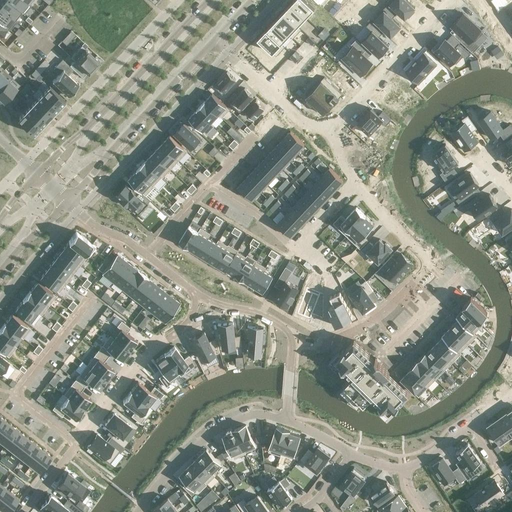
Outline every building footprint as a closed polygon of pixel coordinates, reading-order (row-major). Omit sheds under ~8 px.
[(7,0),(4,0),(0,5),(0,7),(14,20),(21,11),(7,0)] [(24,0),(7,0),(21,11),(24,14),(31,5),(28,3),(24,0)] [(306,0),(294,0),(291,3),(306,17),(315,8),(306,0)] [(388,0),(387,1),(405,18),(407,16),(409,17),(414,11),(413,10),(415,7),(407,0),(388,0)] [(291,3),(283,12),(301,29),(302,29),(298,25),(306,17),(291,3)] [(383,10),(374,20),(391,36),(401,26),(392,18),(396,13),(387,4),(383,9),(383,10)] [(0,7),(0,21),(9,29),(10,30),(17,21),(14,20),(0,7)] [(283,12),(275,21),(290,34),(293,38),(301,29),(283,12)] [(463,13),(451,27),(454,30),(452,33),(473,53),(480,45),(475,41),(484,32),(463,13)] [(371,30),(362,40),(379,56),(389,45),(379,36),(383,32),(371,20),(366,25),(371,30)] [(0,36),(1,38),(9,29),(0,21),(0,36)] [(275,21),(267,29),(281,43),(290,34),(275,21)] [(324,28),(321,31),(327,37),(330,34),(324,28)] [(266,29),(258,38),(276,56),(285,46),(281,43),(267,29),(266,29)] [(321,31),(318,34),(324,40),(327,37),(321,31)] [(309,36),(306,40),(312,45),(315,42),(309,36)] [(353,46),(342,57),(361,75),(372,63),(367,58),(372,53),(356,38),(351,44),(353,46)] [(445,38),(435,49),(444,57),(443,58),(449,64),(449,63),(450,64),(453,60),(456,63),(463,56),(466,59),(471,54),(459,43),(455,47),(445,38)] [(74,60),(69,65),(82,78),(87,73),(89,74),(100,62),(82,45),(71,57),(74,60)] [(498,46),(493,49),(499,58),(503,54),(498,46)] [(296,51),(293,54),(298,59),(301,56),(296,51)] [(406,71),(405,72),(419,85),(419,84),(437,65),(438,65),(424,52),(423,53),(424,53),(406,72),(406,71)] [(293,54),(290,57),(295,62),(298,59),(293,54)] [(59,74),(52,81),(53,81),(68,95),(67,95),(68,96),(79,84),(78,84),(68,75),(73,69),(62,60),(54,69),(59,74)] [(4,70),(0,73),(0,89),(9,80),(12,77),(4,70)] [(227,71),(214,86),(222,94),(236,79),(227,71)] [(9,80),(0,89),(0,99),(3,102),(20,85),(12,77),(9,80)] [(385,102),(380,108),(392,119),(396,114),(392,111),(401,101),(404,103),(413,93),(398,79),(382,96),(385,102)] [(321,80),(305,97),(307,99),(306,101),(311,105),(313,104),(314,105),(330,89),(321,80)] [(49,85),(42,92),(58,107),(64,100),(49,85)] [(233,92),(227,99),(240,110),(253,96),(245,88),(237,96),(233,92)] [(330,89),(314,105),(324,114),(339,97),(330,89)] [(42,92),(36,99),(52,113),(58,107),(42,92)] [(212,93),(205,101),(222,117),(230,109),(212,93)] [(36,99),(30,105),(45,120),(52,113),(36,99)] [(256,99),(245,110),(254,118),(255,117),(257,118),(261,114),(260,113),(265,107),(256,99)] [(205,101),(197,109),(214,126),(215,125),(211,122),(218,115),(222,118),(222,117),(205,101)] [(30,105),(24,112),(39,126),(45,120),(30,105)] [(371,108),(357,123),(369,134),(381,122),(386,126),(391,119),(382,111),(378,115),(371,108)] [(197,109),(189,118),(206,134),(214,126),(197,109)] [(490,111),(479,119),(492,138),(499,133),(503,139),(511,133),(511,127),(510,124),(503,129),(490,111)] [(24,112),(17,119),(33,133),(39,126),(24,112)] [(262,122),(257,127),(269,138),(283,123),(274,115),(269,120),(270,120),(269,121),(268,120),(267,121),(268,121),(266,123),(265,123),(266,124),(265,125),(262,122)] [(464,122),(452,131),(465,151),(478,141),(472,132),(477,128),(467,115),(462,119),(464,122)] [(184,123),(174,133),(191,148),(201,138),(184,123)] [(291,131),(283,139),(297,152),(305,144),(291,131)] [(170,135),(162,144),(179,160),(188,151),(170,135)] [(511,143),(511,146),(502,153),(510,165),(511,163),(511,138),(509,140),(511,143)] [(283,139),(275,147),(289,160),(297,152),(283,139)] [(162,144),(153,152),(171,169),(179,160),(162,144)] [(433,152),(432,153),(433,154),(445,170),(441,173),(446,180),(457,172),(453,166),(458,162),(458,163),(459,162),(458,161),(454,155),(453,154),(451,151),(450,150),(446,145),(446,144),(445,144),(433,152)] [(214,146),(209,152),(213,156),(218,150),(214,146)] [(275,147),(268,155),(282,168),(289,160),(275,147)] [(153,152),(145,161),(163,178),(171,169),(153,152)] [(268,155),(261,162),(275,176),(282,168),(268,155)] [(145,161),(137,170),(154,186),(155,186),(154,185),(161,177),(162,178),(163,178),(145,161)] [(261,162),(253,170),(267,184),(275,176),(261,162)] [(329,167),(322,176),(336,189),(343,181),(329,167)] [(137,170),(128,179),(146,195),(154,186),(137,170)] [(253,170),(246,178),(260,191),(267,184),(253,170)] [(470,171),(452,184),(460,196),(456,199),(460,205),(475,194),(471,189),(479,184),(470,171)] [(322,176),(314,183),(328,197),(336,189),(322,176)] [(246,178),(238,186),(252,200),(260,191),(246,178)] [(127,183),(117,193),(120,196),(118,197),(124,203),(126,201),(128,203),(126,205),(132,210),(134,209),(139,214),(148,203),(127,183)] [(314,183),(307,191),(321,204),(328,197),(314,183)] [(307,191),(300,199),(313,212),(321,204),(307,191)] [(476,194),(463,203),(467,209),(470,207),(478,218),(497,204),(489,193),(480,199),(476,194)] [(300,199),(292,207),(306,220),(313,212),(300,199)] [(292,207),(285,215),(299,228),(306,220),(292,207)] [(341,214),(333,223),(338,228),(341,224),(350,232),(365,216),(356,207),(345,218),(341,214)] [(499,209),(489,216),(493,222),(494,222),(502,234),(511,226),(511,209),(511,208),(503,214),(499,209)] [(285,215),(277,223),(291,236),(299,228),(285,215)] [(365,216),(350,232),(358,240),(355,244),(360,249),(368,240),(364,236),(374,224),(365,216)] [(189,226),(179,242),(188,248),(201,227),(198,231),(189,226)] [(201,227),(188,248),(198,253),(210,233),(201,227)] [(76,232),(69,241),(88,256),(96,247),(76,232)] [(210,233),(198,253),(207,259),(219,240),(218,239),(217,242),(208,237),(211,233),(210,233)] [(369,241),(361,250),(366,254),(368,252),(379,262),(392,248),(386,242),(385,243),(380,239),(374,245),(369,241)] [(219,240),(207,259),(216,265),(229,244),(228,244),(228,245),(219,240)] [(69,241),(62,250),(80,265),(87,256),(88,257),(88,256),(69,241)] [(229,244),(216,265),(225,270),(238,250),(229,244)] [(62,250),(55,259),(73,273),(80,265),(62,250)] [(238,250),(225,270),(226,271),(226,270),(235,275),(248,254),(247,254),(246,256),(238,251),(238,250)] [(391,256),(377,271),(386,280),(389,276),(396,282),(413,264),(402,253),(396,260),(391,256)] [(117,254),(101,273),(112,282),(127,262),(117,254)] [(248,254),(235,275),(244,281),(257,260),(248,254)] [(55,259),(48,268),(66,282),(73,273),(55,259)] [(257,260),(244,281),(254,286),(265,267),(257,261),(257,260)] [(127,262),(112,282),(123,290),(138,271),(127,262)] [(286,266),(274,285),(280,289),(275,298),(287,306),(291,300),(292,301),(295,295),(294,295),(298,288),(286,280),(292,270),(286,266)] [(265,267),(254,286),(263,292),(273,276),(264,270),(266,267),(265,267)] [(48,268),(40,278),(59,292),(66,282),(48,268)] [(138,271),(123,290),(133,298),(148,279),(138,271)] [(148,279),(133,298),(143,306),(159,287),(148,279)] [(37,281),(30,291),(48,306),(56,296),(37,281)] [(361,286),(350,294),(363,312),(364,311),(370,307),(375,303),(368,294),(373,291),(366,281),(360,284),(361,286)] [(159,287),(143,306),(154,314),(169,295),(159,287)] [(30,291),(23,300),(41,314),(48,306),(30,291)] [(306,291),(297,314),(310,319),(312,314),(323,319),(324,297),(306,291)] [(334,305),(330,307),(333,313),(330,315),(335,325),(352,317),(340,292),(330,297),(334,305)] [(169,295),(154,314),(165,323),(180,303),(169,295)] [(471,297),(463,305),(482,325),(483,324),(479,321),(487,313),(471,297)] [(23,300),(15,310),(30,321),(37,312),(41,315),(41,314),(23,300)] [(464,307),(456,316),(477,336),(477,335),(474,333),(482,325),(463,305),(463,306),(464,307)] [(12,313),(4,323),(23,338),(31,328),(12,313)] [(458,318),(450,327),(468,344),(477,336),(456,316),(458,318)] [(138,325),(143,329),(147,323),(143,319),(138,325)] [(120,329),(113,338),(129,351),(137,341),(127,333),(130,328),(121,320),(117,326),(120,329)] [(233,322),(218,324),(220,338),(222,338),(223,348),(238,346),(237,335),(235,335),(233,322)] [(4,323),(0,328),(0,334),(16,347),(13,344),(19,336),(23,338),(4,323)] [(248,325),(247,336),(248,336),(250,336),(249,351),(262,352),(263,343),(265,343),(265,334),(264,333),(264,327),(249,326),(249,325),(248,325)] [(450,327),(442,335),(461,354),(461,353),(460,352),(468,344),(450,327)] [(195,340),(191,342),(195,349),(198,347),(205,360),(220,352),(216,338),(209,341),(205,332),(193,337),(195,340)] [(0,334),(0,350),(8,357),(16,347),(0,334)] [(102,344),(98,350),(107,357),(111,352),(122,360),(129,351),(113,338),(109,335),(102,344)] [(443,336),(434,344),(452,362),(461,354),(442,335),(443,336)] [(337,358),(335,359),(336,360),(337,361),(340,364),(340,365),(345,370),(345,369),(352,376),(344,384),(364,404),(372,395),(373,396),(375,398),(376,399),(379,402),(379,403),(384,408),(384,407),(388,410),(388,411),(389,411),(389,412),(390,411),(391,410),(394,407),(395,408),(400,403),(399,402),(408,393),(407,392),(406,391),(403,388),(402,387),(398,383),(397,382),(393,379),(393,378),(392,378),(389,374),(389,373),(380,364),(381,363),(376,357),(374,359),(373,359),(370,355),(369,354),(365,351),(364,350),(360,346),(361,346),(360,345),(359,345),(356,342),(355,341),(354,340),(353,341),(352,342),(349,345),(348,346),(345,349),(345,348),(340,354),(337,357),(336,358),(337,358)] [(425,352),(444,371),(452,362),(434,344),(426,353),(425,352)] [(174,346),(164,353),(181,376),(195,365),(188,355),(183,358),(174,346)] [(94,355),(86,365),(90,367),(106,380),(114,370),(104,362),(107,357),(98,350),(94,355)] [(425,352),(417,361),(436,379),(444,371),(425,352)] [(164,353),(154,361),(163,373),(158,377),(165,387),(171,383),(170,381),(179,374),(180,376),(181,376),(164,353)] [(0,356),(0,373),(9,363),(0,356)] [(417,361),(409,369),(427,388),(436,379),(417,361)] [(64,362),(60,367),(65,371),(68,366),(64,362)] [(79,374),(75,379),(85,387),(88,382),(99,390),(106,380),(90,367),(86,365),(79,374)] [(409,370),(401,379),(419,396),(427,388),(409,369),(408,369),(409,370)] [(71,385),(64,394),(67,397),(83,409),(91,400),(81,391),(85,387),(75,379),(71,385)] [(138,381),(130,391),(150,407),(157,398),(159,399),(163,393),(154,386),(150,391),(138,381)] [(130,391),(122,401),(135,411),(131,416),(140,423),(145,417),(141,414),(148,405),(130,391)] [(56,403),(52,409),(62,416),(65,411),(76,419),(83,409),(67,397),(60,406),(56,403)] [(108,419),(105,424),(115,433),(111,437),(123,446),(127,441),(122,437),(131,426),(126,422),(126,421),(120,416),(119,417),(114,412),(113,413),(112,414),(109,419),(109,418),(108,419)] [(511,420),(506,412),(497,419),(510,437),(511,434),(511,420)] [(0,416),(0,433),(8,423),(0,416)] [(497,419),(487,426),(500,444),(510,437),(497,419)] [(8,423),(0,433),(0,440),(5,445),(17,430),(8,423)] [(246,424),(234,429),(245,454),(246,453),(245,452),(256,447),(246,424)] [(277,426),(268,452),(280,456),(289,431),(277,426)] [(234,431),(223,436),(234,459),(245,454),(234,429),(234,430),(234,431)] [(17,430),(5,445),(14,451),(26,436),(17,430)] [(289,431),(280,456),(281,456),(281,455),(292,458),(300,436),(289,432),(289,431)] [(97,434),(87,446),(109,463),(118,451),(119,452),(124,447),(111,437),(107,442),(97,434)] [(26,436),(14,451),(22,458),(34,443),(26,436)] [(34,443),(22,458),(31,465),(43,450),(34,443)] [(468,443),(456,452),(465,464),(459,468),(467,479),(478,472),(474,466),(481,461),(468,443)] [(309,449),(301,459),(306,462),(305,463),(306,464),(317,472),(318,472),(330,455),(330,456),(331,455),(330,454),(319,446),(318,446),(318,447),(314,453),(309,449)] [(206,449),(197,458),(212,472),(221,463),(206,449)] [(43,450),(31,465),(40,472),(51,456),(43,450)] [(197,458),(189,466),(207,484),(215,476),(212,472),(197,458)] [(443,458),(432,466),(444,484),(455,476),(460,483),(466,478),(458,467),(452,471),(443,458)] [(189,466),(180,474),(188,482),(183,486),(192,495),(197,490),(195,488),(203,480),(206,484),(207,484),(189,466)] [(354,467),(339,486),(352,496),(353,495),(356,497),(362,491),(358,488),(367,476),(354,467)] [(67,472),(58,484),(69,493),(67,496),(75,503),(78,499),(75,497),(85,485),(67,472)] [(240,480),(235,472),(229,476),(235,485),(240,480)] [(280,480),(268,489),(280,506),(292,498),(284,487),(290,483),(285,477),(280,481),(280,480)] [(495,479),(474,494),(483,507),(490,503),(494,508),(503,502),(499,496),(504,492),(495,479)] [(374,490),(370,493),(378,504),(395,492),(387,481),(382,485),(378,480),(371,485),(374,490)] [(2,485),(0,486),(0,504),(10,491),(2,485)] [(10,491),(0,504),(0,507),(5,511),(8,511),(19,498),(10,491)] [(50,494),(41,506),(48,511),(69,511),(71,510),(50,494)] [(244,499),(238,503),(243,511),(246,511),(250,510),(251,511),(269,511),(258,495),(246,503),(244,499)] [(399,495),(378,509),(380,511),(398,511),(406,506),(399,495)] [(168,497),(153,509),(155,511),(167,511),(175,506),(168,497)]
